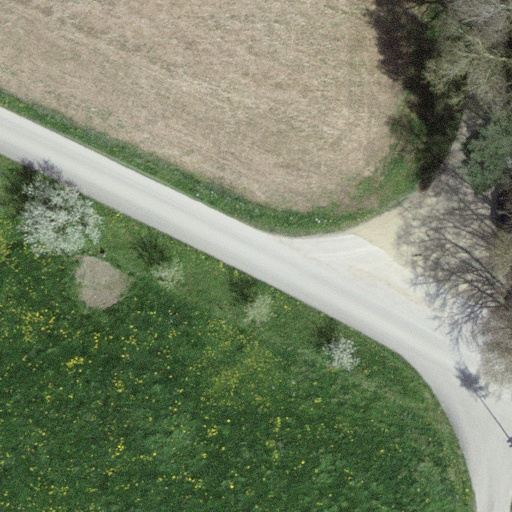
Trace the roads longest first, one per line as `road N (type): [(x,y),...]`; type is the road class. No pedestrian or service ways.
road 1 (unclassified): [(511,389),(0,131)]
road 2 (track): [(423,340),(508,140),(502,0)]
road 3 (track): [(496,511),(509,387)]
